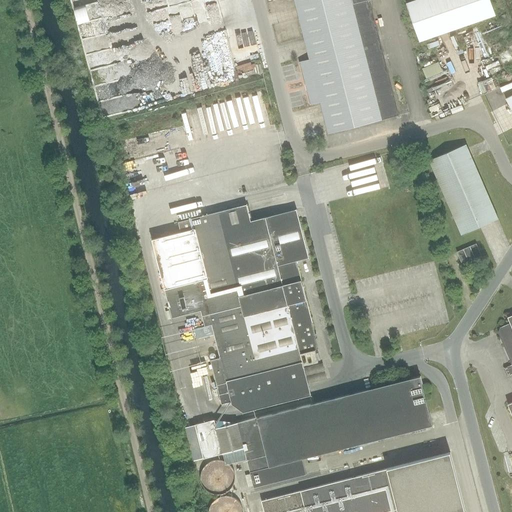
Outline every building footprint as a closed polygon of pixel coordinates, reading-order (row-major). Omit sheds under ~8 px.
[(156,0),(153,0),(90,15),(111,103),(129,99),(129,98),(138,96),(139,99),(153,95),(153,98),(161,96),(159,86),(162,85),(165,98),(175,96),(174,92),(198,86),(178,0),(173,0),(157,4),(156,0)] [(294,0),(310,60),(300,62),(310,104),(320,102),(328,133),(399,115),(369,0),(294,0)] [(419,42),(495,16),(489,0),(416,0),(406,3),(419,42)] [(424,68),(428,78),(444,71),(440,61),(424,68)] [(504,93),(511,90),(511,91),(511,82),(501,86),(504,93)] [(232,405),(243,413),(347,386),(336,344),(319,349),(297,262),(309,259),(290,184),(279,187),(253,85),(234,89),(238,105),(200,114),(205,134),(172,142),(167,123),(125,133),(172,319),(187,315),(191,331),(200,328),(209,362),(211,361),(222,404),(231,402),(232,405)] [(461,235),(498,219),(466,145),(429,161),(461,235)] [(377,158),(350,164),(355,184),(384,177),(381,163),(378,164),(377,158)] [(478,243),(458,251),(463,264),(483,257),(478,243)] [(511,414),(511,315),(507,318),(510,324),(500,328),(498,333),(511,365),(511,402),(508,405),(511,414)] [(250,472),(302,459),(433,426),(422,384),(420,376),(409,379),(237,423),(250,472)] [(204,459),(223,454),(214,420),(195,425),(204,459)] [(385,511),(397,509),(397,511),(463,511),(465,511),(450,453),(262,501),(264,511),(385,511)] [(234,489),(234,461),(203,462),(204,489),(234,489)]
